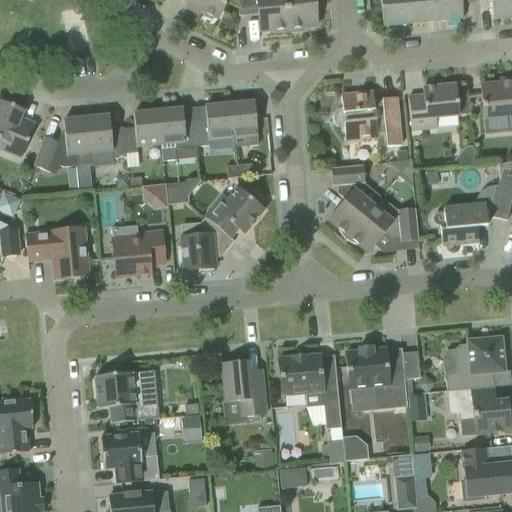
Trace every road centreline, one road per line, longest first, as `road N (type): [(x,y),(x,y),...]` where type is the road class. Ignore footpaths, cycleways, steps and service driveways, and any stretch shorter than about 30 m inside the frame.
road 1 (residential): [(65,322),(305,296)]
road 2 (residential): [(305,296),(283,72)]
road 3 (residential): [(305,296),(489,280),(511,298)]
road 4 (residential): [(72,511),(57,341),(65,322)]
road 5 (residential): [(352,47),(384,59),(511,46)]
road 6 (residential): [(30,80),(56,95),(115,90),(141,31)]
road 7 (residential): [(141,31),(227,71),(283,72)]
